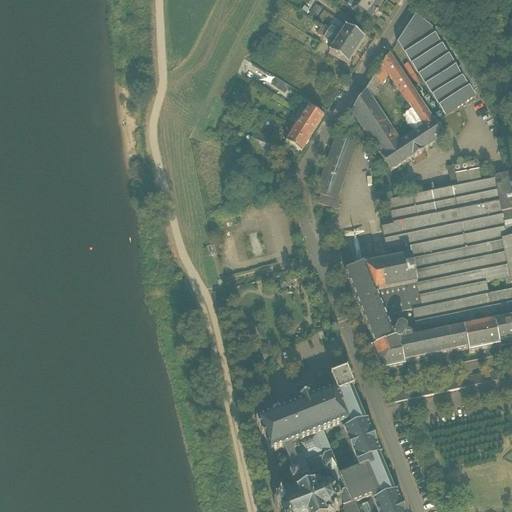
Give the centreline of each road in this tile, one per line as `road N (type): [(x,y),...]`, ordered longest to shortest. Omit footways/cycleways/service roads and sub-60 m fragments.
road 1 (unclassified): [(370,389),(298,193),(302,167),(414,0)]
road 2 (unclassified): [(370,389),(511,359)]
road 3 (unclassified): [(417,511),(370,389)]
